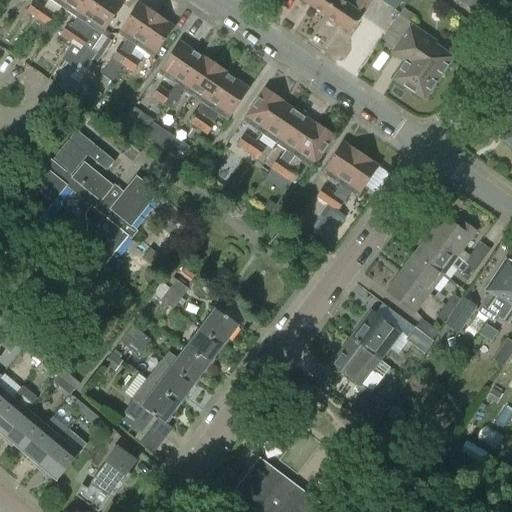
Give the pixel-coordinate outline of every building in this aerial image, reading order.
[(49,0),(60,8),(67,12),(75,0),(49,0)] [(68,25),(59,37),(72,46),(103,0),(75,0),(67,12),(76,19),(70,27),(68,25)] [(64,58),(60,63),(71,71),(75,65),(76,63),(82,68),(83,67),(85,68),(89,62),(90,63),(96,54),(90,50),(122,4),(116,0),(103,0),(72,46),(64,58)] [(298,0),(324,17),(335,0),(298,0)] [(337,0),(335,0),(324,17),(350,35),(361,18),(360,17),(369,4),(364,0),(358,0),(352,10),(337,0)] [(380,0),(396,10),(402,0),(380,0)] [(492,0),(453,0),(479,18),(492,0)] [(34,1),(26,13),(36,19),(44,8),(34,1)] [(135,46),(158,15),(145,6),(144,8),(138,4),(118,34),(127,40),(121,49),(120,47),(100,74),(110,82),(121,67),(130,55),(129,54),(135,46)] [(44,8),(36,19),(47,27),(55,15),(52,14),(44,8)] [(167,22),(158,15),(135,46),(153,58),(174,28),(167,24),(167,22)] [(423,100),(452,59),(409,29),(397,47),(411,56),(394,80),(423,100)] [(179,43),(157,74),(175,86),(196,55),(179,43)] [(130,55),(121,67),(132,75),(141,63),(130,55)] [(170,94),(162,105),(170,110),(183,91),(192,98),(215,65),(203,57),(202,59),(196,55),(175,86),(170,94)] [(75,81),(68,92),(76,98),(85,85),(97,68),(90,63),(89,62),(85,68),(75,81)] [(201,104),(188,124),(196,129),(202,120),(209,110),(231,78),(225,74),(226,72),(215,65),(192,98),(201,104)] [(231,78),(209,110),(220,117),(226,121),(248,90),(231,78)] [(102,96),(85,85),(76,98),(93,109),(102,96)] [(159,87),(152,98),(162,105),(170,94),(159,87)] [(265,89),(242,122),(259,134),(281,103),(280,102),(281,101),(265,89)] [(281,103),(259,134),(277,146),(298,115),(281,103)] [(298,115),(277,146),(283,150),(278,158),(289,165),(294,158),(315,127),(298,115)] [(142,117),(135,128),(145,135),(152,124),(142,117)] [(213,127),(202,120),(196,129),(206,136),(213,127)] [(511,124),(501,140),(511,147),(511,124)] [(153,125),(144,139),(163,151),(172,137),(153,125)] [(315,127),(294,158),(312,170),(334,137),(317,125),(316,127),(315,127)] [(244,134),(236,147),(246,154),(254,141),(244,134)] [(172,137),(163,151),(181,162),(191,149),(172,137)] [(254,141),(246,154),(257,161),(265,149),(254,141)] [(344,144),(323,174),(341,186),(362,155),(351,147),(350,148),(344,144)] [(130,147),(122,157),(132,164),(139,155),(130,147)] [(341,186),(335,195),(344,201),(350,193),(358,198),(379,168),(371,163),(372,161),(362,155),(341,186)] [(28,177),(35,182),(18,202),(40,220),(66,188),(90,207),(84,215),(85,215),(87,243),(87,244),(94,250),(88,258),(101,269),(105,265),(127,238),(130,240),(137,232),(131,227),(157,195),(136,177),(116,201),(107,194),(113,187),(84,163),(72,178),(45,156),(28,177)] [(278,158),(270,170),(281,177),(289,165),(278,158)] [(289,165),(281,177),(291,184),(299,172),(289,165)] [(324,187),(315,199),(327,206),(335,195),(324,187)] [(335,195),(327,206),(336,213),(344,201),(335,195)] [(268,204),(263,211),(270,216),(275,209),(268,204)] [(441,216),(427,234),(458,256),(476,231),(464,222),(458,229),(441,216)] [(325,218),(314,234),(328,243),(339,227),(325,218)] [(427,234),(413,253),(443,275),(458,256),(427,234)] [(479,243),(465,262),(469,264),(476,270),(490,251),(479,243)] [(164,260),(149,248),(141,259),(156,270),(164,260)] [(413,253),(399,272),(429,295),(443,275),(413,253)] [(490,293),(477,312),(492,322),(494,319),(511,293),(511,261),(509,263),(506,261),(485,290),(490,293)] [(464,271),(459,277),(467,283),(475,272),(476,270),(469,264),(464,271)] [(399,272),(384,293),(414,315),(429,295),(399,272)] [(176,280),(168,291),(180,301),(188,290),(176,280)] [(180,301),(168,291),(160,301),(173,310),(180,301)] [(511,293),(494,319),(505,327),(511,317),(511,293)] [(453,295),(445,307),(452,312),(460,301),(453,295)] [(446,328),(458,336),(477,308),(464,299),(446,328)] [(445,307),(436,318),(443,323),(452,312),(445,307)] [(214,310),(199,331),(223,346),(238,326),(225,317),(224,318),(214,310)] [(370,312),(349,339),(379,361),(400,334),(370,312)] [(421,320),(415,329),(431,341),(438,333),(421,320)] [(0,324),(0,329),(7,335),(13,329),(3,321),(0,324)] [(479,335),(491,343),(498,333),(486,325),(479,335)] [(132,327),(125,336),(143,349),(150,341),(132,327)] [(431,341),(415,329),(414,328),(405,341),(424,355),(433,343),(431,341)] [(13,329),(7,335),(18,344),(23,338),(13,329)] [(199,331),(185,350),(209,365),(223,346),(199,331)] [(143,349),(125,336),(120,343),(137,357),(143,349)] [(371,372),(379,361),(349,339),(329,366),(358,388),(354,393),(359,396),(349,409),(375,428),(389,408),(371,395),(382,380),(371,372)] [(492,360),(503,368),(511,354),(511,343),(506,339),(492,360)] [(31,355),(40,363),(46,357),(36,349),(31,355)] [(169,354),(162,363),(169,368),(194,384),(209,365),(185,350),(177,360),(169,354)] [(111,356),(104,364),(116,373),(122,365),(111,356)] [(46,357),(40,363),(51,372),(56,365),(46,357)] [(162,363),(146,383),(154,389),(180,404),(194,384),(169,368),(162,363)] [(64,383),(74,391),(80,385),(70,376),(64,383)] [(146,383),(120,418),(142,434),(154,418),(155,417),(165,424),(180,404),(154,389),(146,383)] [(11,398),(0,410),(0,438),(3,441),(27,413),(37,400),(21,386),(11,398)] [(0,389),(0,410),(11,398),(0,389)] [(494,404),(500,395),(492,390),(486,399),(494,404)] [(72,408),(81,415),(86,409),(77,401),(72,408)] [(86,409),(81,415),(91,424),(97,418),(86,409)] [(27,413),(3,441),(11,448),(13,445),(22,452),(43,426),(27,413)] [(43,426),(22,452),(32,460),(30,463),(37,469),(60,441),(67,432),(51,418),(43,426)] [(98,432),(109,441),(116,433),(104,424),(98,432)] [(60,441),(37,469),(44,475),(47,472),(57,481),(78,455),(60,441)] [(127,473),(136,462),(117,448),(106,462),(106,463),(87,489),(81,485),(75,496),(96,511),(98,511),(120,483),(123,485),(130,475),(127,473)] [(243,511),(319,511),(323,507),(259,459),(235,491),(250,503),(243,511)] [(352,476),(340,492),(348,498),(360,482),(352,476)]
